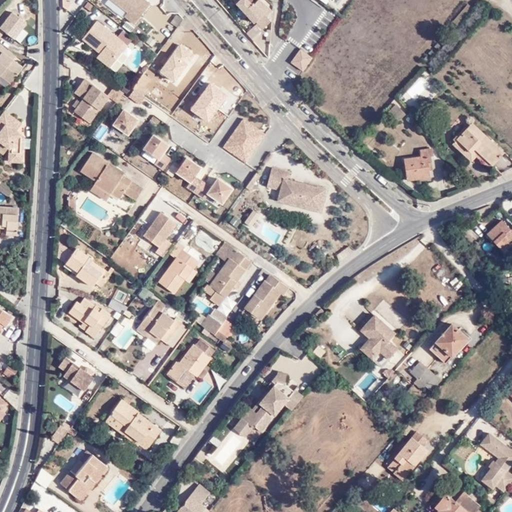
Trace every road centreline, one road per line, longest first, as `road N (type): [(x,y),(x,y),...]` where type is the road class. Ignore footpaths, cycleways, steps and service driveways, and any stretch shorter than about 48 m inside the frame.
road 1 (tertiary): [(4,511),(23,460),(38,319),(49,0)]
road 2 (tertiary): [(397,235),(275,339),(142,511)]
road 3 (tertiary): [(181,0),(286,124),(397,235)]
road 4 (tertiary): [(421,221),(300,116),(200,0)]
